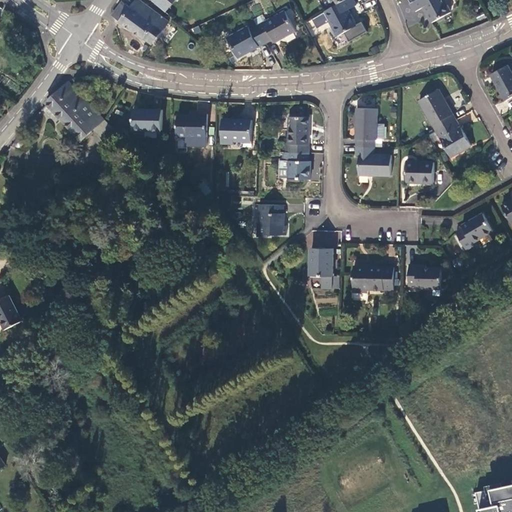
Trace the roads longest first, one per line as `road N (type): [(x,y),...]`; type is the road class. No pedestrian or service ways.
road 1 (residential): [(335,82),(167,81),(143,77),(80,41)]
road 2 (residential): [(335,82),(341,227),(404,220)]
road 3 (unclassified): [(0,139),(80,41)]
